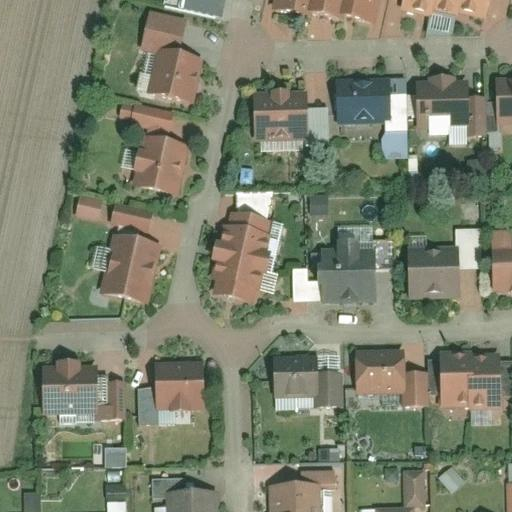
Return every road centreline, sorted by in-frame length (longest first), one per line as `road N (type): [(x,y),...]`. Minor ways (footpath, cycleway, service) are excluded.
road 1 (residential): [(511,328),(270,334),(231,347)]
road 2 (residential): [(173,328),(236,57)]
road 3 (residential): [(236,57),(507,48)]
road 4 (residential): [(231,347),(237,511)]
road 5 (residential): [(173,328),(50,346)]
